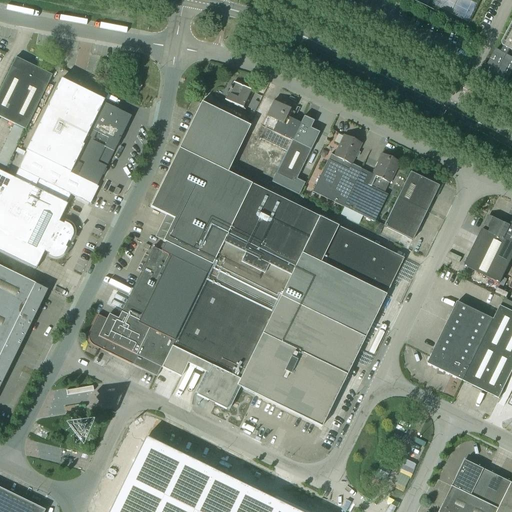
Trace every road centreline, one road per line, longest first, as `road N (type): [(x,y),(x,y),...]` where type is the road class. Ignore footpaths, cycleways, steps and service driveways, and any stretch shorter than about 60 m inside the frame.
road 1 (unclassified): [(58,357),(149,169),(174,47)]
road 2 (unclassified): [(475,175),(255,67),(174,47)]
road 3 (secondary): [(452,110),(281,27),(183,0)]
road 4 (unclassified): [(382,380),(475,175)]
road 5 (unclassified): [(131,394),(330,488)]
road 6 (unclassified): [(174,47),(0,13)]
road 7 (unclassified): [(4,466),(58,357)]
road 8 (unclassified): [(131,394),(74,501)]
